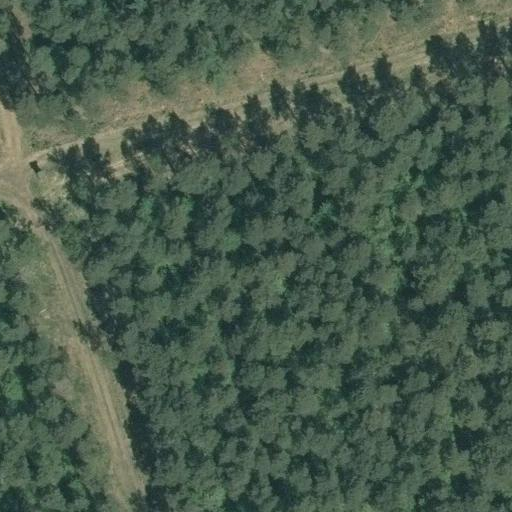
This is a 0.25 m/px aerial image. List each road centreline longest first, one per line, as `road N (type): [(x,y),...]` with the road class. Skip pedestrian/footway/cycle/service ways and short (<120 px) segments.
road 1 (track): [(0,175),(511,18)]
road 2 (track): [(0,80),(143,511)]
